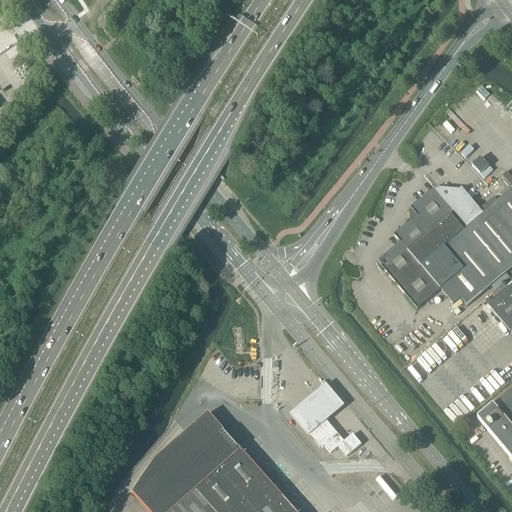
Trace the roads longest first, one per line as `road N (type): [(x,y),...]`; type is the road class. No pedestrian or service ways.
road 1 (primary): [(11,511),(86,365),(306,0)]
road 2 (primary): [(261,0),(5,439)]
road 3 (secondary): [(26,0),(270,301)]
road 4 (secondary): [(265,257),(55,0)]
road 5 (secondary): [(478,511),(293,289)]
road 6 (unclassified): [(327,232),(459,51),(504,8)]
road 7 (secondary): [(270,301),(447,511)]
